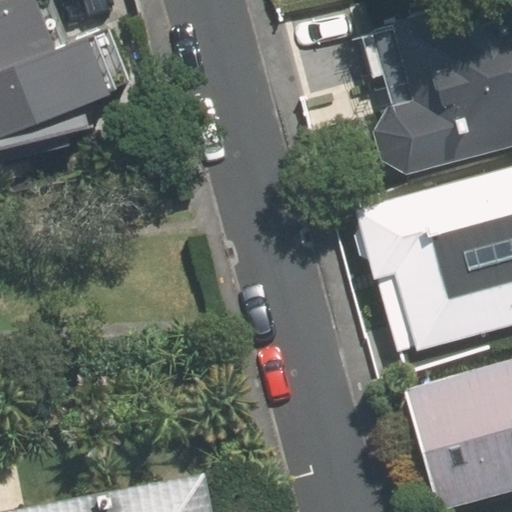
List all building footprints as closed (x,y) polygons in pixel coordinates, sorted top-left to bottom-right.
[(75,57),(54,0),(23,0),(0,8),(0,140),(1,140),(4,155),(127,126),(117,98),(100,49),(75,57)] [(511,0),(443,0),(386,16),(388,23),(375,26),(394,97),(387,99),(372,123),(381,156),(406,171),(511,142),(511,0)] [(376,278),(399,359),(511,327),(511,163),(348,209),(368,280),(376,278)] [(511,353),(400,384),(435,506),(511,484),(511,353)] [(215,511),(210,480),(23,511),(215,511)]
